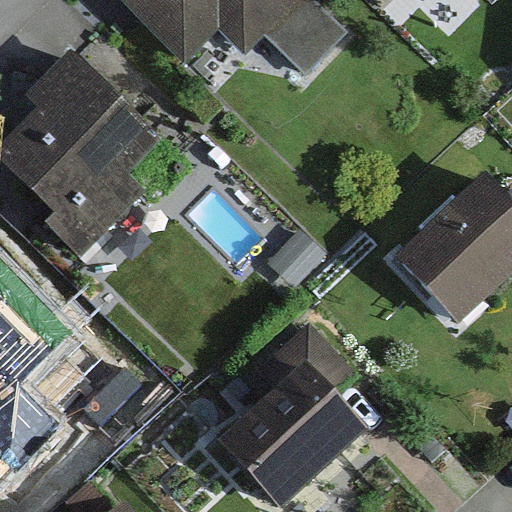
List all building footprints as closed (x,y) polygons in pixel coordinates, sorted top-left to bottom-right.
[(245,60),(264,40),(305,80),(349,35),(312,0),(126,0),(123,3),(188,65),(217,34),(245,60)] [(162,146),(71,54),(27,98),(42,114),(0,155),(0,164),(89,255),(149,197),(130,177),(162,146)] [(460,329),(511,279),(511,203),(486,177),(396,263),(460,329)] [(0,364),(6,359),(0,353),(0,335),(34,301),(0,267),(0,364)] [(280,511),(287,511),(370,436),(335,397),(362,373),(308,315),(250,368),(275,394),(219,445),(280,511)]
